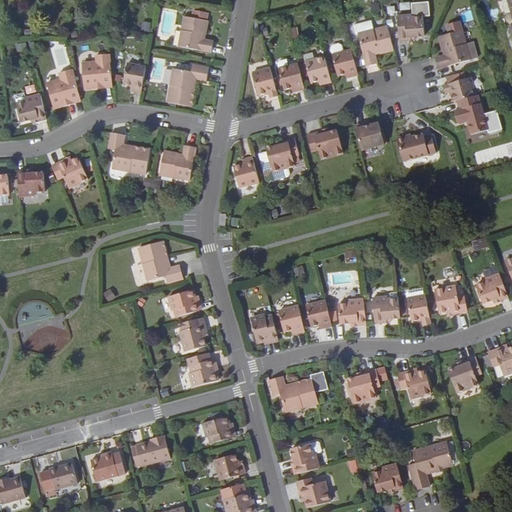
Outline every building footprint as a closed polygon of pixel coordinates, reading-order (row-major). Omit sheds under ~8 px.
[(511,0),(501,0),(502,1),(506,0),(507,0),(511,13),(511,24),(506,27),(511,44),(511,0)] [(311,5),(299,8),(301,13),(313,10),(311,5)] [(399,41),(407,40),(407,37),(415,37),(425,36),(423,17),(413,18),(412,15),(397,16),(399,41)] [(179,47),(212,53),(213,45),(200,43),(202,34),(206,35),(208,21),(184,17),(179,47)] [(150,31),(150,22),(141,22),(141,31),(150,31)] [(394,50),(388,27),(358,34),(366,67),(374,65),(371,52),(379,49),(380,53),(394,50)] [(439,37),(443,50),(447,49),(449,58),(436,61),(438,69),(470,60),(468,50),(462,30),(439,37)] [(341,44),(331,46),(332,53),(342,52),(341,44)] [(474,48),(468,50),(470,60),(477,58),(474,48)] [(371,52),(374,65),(377,64),(375,55),(380,53),(379,49),(371,52)] [(447,49),(443,50),(444,55),(435,58),(436,61),(449,58),(447,49)] [(351,78),(359,76),(358,74),(352,50),(332,55),(338,76),(347,74),(350,73),(351,78)] [(105,87),(113,87),(112,85),(112,80),(111,74),(110,54),(96,56),(97,62),(82,64),(84,88),(100,86),(100,84),(105,84),(105,87)] [(324,85),(332,83),(331,82),(328,68),(325,57),(305,62),(311,83),(320,81),(323,80),(324,85)] [(134,91),(142,92),(142,89),(146,67),(128,64),(124,85),(134,87),(134,91)] [(303,82),(298,64),(279,69),(284,90),(293,88),(296,87),(297,91),(305,90),(304,88),(304,85),(303,82)] [(168,103),(192,107),(197,80),(207,82),(209,68),(193,65),(192,72),(174,69),(168,103)] [(274,81),(271,68),(253,73),(259,96),(269,93),(270,99),(278,96),(275,84),(274,81)] [(78,89),(72,70),(59,73),(61,80),(47,84),(53,107),(69,103),(68,100),(73,99),(74,103),(81,101),(78,91),(78,89)] [(458,101),(476,96),(471,78),(443,86),(445,94),(450,92),(453,102),(458,101)] [(43,105),(40,95),(26,98),(27,101),(16,104),(21,122),(38,118),(39,121),(46,119),(44,108),(43,105)] [(476,96),(458,101),(460,109),(454,111),(458,123),(467,120),(471,135),(488,130),(478,95),(476,96)] [(379,123),(371,125),(365,127),(364,124),(355,126),(362,151),(385,145),(379,123)] [(338,131),(330,133),(324,135),(323,132),(307,135),(311,152),(318,150),(321,160),(343,154),(338,131)] [(146,174),(151,150),(123,145),(125,135),(112,133),(109,149),(116,150),(112,169),(146,174)] [(424,138),(423,134),(410,137),(404,139),(403,137),(398,138),(397,141),(402,162),(435,153),(431,136),(424,138)] [(281,146),(275,147),(267,149),(273,172),(295,166),(293,157),(300,155),(295,138),(280,143),(281,146)] [(190,180),(196,148),(188,146),(186,159),(177,158),(178,154),(164,152),(160,175),(190,180)] [(186,159),(188,146),(184,146),(182,155),(178,154),(177,158),(186,159)] [(260,183),(253,157),(245,159),(246,164),(244,164),(234,167),(239,188),(260,183)] [(66,160),(52,166),(52,167),(56,175),(58,179),(64,177),(69,188),(88,179),(79,158),(67,163),(66,160)] [(26,171),(18,172),(18,173),(20,197),(35,195),(34,193),(45,192),(44,173),(26,174),(26,171)] [(0,195),(9,195),(8,176),(0,176),(0,195)] [(164,259),(168,258),(163,242),(139,248),(148,282),(166,277),(168,283),(183,279),(180,266),(170,268),(167,270),(164,259)] [(294,270),(296,277),(305,274),(302,266),(294,270)] [(504,287),(500,274),(486,279),(486,282),(476,286),(483,304),(493,300),(500,298),(501,300),(508,298),(507,295),(505,289),(504,287)] [(439,313),(445,312),(452,311),(452,314),(467,311),(465,297),(458,298),(456,286),(435,290),(439,313)] [(110,289),(103,293),(107,301),(115,297),(110,289)] [(193,298),(195,298),(194,290),(169,297),(172,311),(175,310),(176,317),(199,311),(197,304),(195,304),(193,298)] [(431,324),(426,295),(407,299),(412,322),(422,320),(423,325),(431,324)] [(198,297),(195,298),(193,298),(195,304),(197,304),(199,311),(202,310),(198,297)] [(399,301),(398,299),(388,300),(388,297),(373,299),(375,324),(383,323),(383,320),(390,319),(400,318),(399,301)] [(366,324),(364,300),(349,301),(349,304),(338,305),(340,324),(350,323),(358,322),(358,325),(366,324)] [(329,314),(326,301),(306,306),(311,327),(321,325),(323,324),(324,329),(332,327),(329,314)] [(305,332),(299,307),(279,311),(284,332),(293,330),(296,330),(297,334),(305,332)] [(278,339),(273,316),(266,317),(265,315),(251,318),(257,343),(264,342),(264,340),(270,338),(270,340),(278,339)] [(207,346),(204,336),(203,334),(208,333),(205,325),(180,332),(185,352),(207,346)] [(511,347),(510,348),(503,351),(502,348),(488,353),(493,366),(499,364),(504,376),(511,372),(511,347)] [(218,381),(216,374),(214,374),(212,368),(214,368),(212,360),(210,353),(188,359),(192,373),(189,374),(193,387),(218,381)] [(476,357),(461,363),(462,366),(456,368),(449,371),(457,393),(479,385),(475,376),(482,373),(476,357)] [(376,370),(361,374),(362,377),(356,379),(348,381),(354,404),(376,397),(374,388),(381,386),(376,370)] [(425,371),(419,372),(413,374),(412,371),(397,375),(401,389),(408,387),(411,399),(431,393),(425,371)] [(286,390),(285,386),(283,377),(270,380),(274,396),(281,394),(285,412),(318,403),(312,379),(296,383),(297,387),(286,390)] [(228,425),(230,424),(228,417),(203,424),(207,438),(209,437),(211,444),(233,438),(231,430),(229,431),(228,425)] [(232,424),(230,424),(228,425),(229,431),(231,430),(233,438),(236,437),(232,424)] [(155,441),(151,442),(136,446),(142,467),(171,459),(165,436),(155,439),(155,441)] [(293,467),(295,475),(298,474),(301,473),(309,471),(312,470),(319,468),(315,454),(321,452),(322,451),(320,443),(318,442),(292,449),(294,459),(296,466),(293,467)] [(436,468),(453,463),(447,443),(413,452),(416,463),(409,465),(416,491),(430,487),(426,474),(437,471),(436,468)] [(142,467),(136,446),(132,448),(137,468),(142,467)] [(112,453),(103,456),(103,458),(99,459),(91,461),(96,482),(125,474),(120,453),(113,455),(112,453)] [(246,474),(244,466),(239,467),(239,464),(236,455),(215,460),(220,481),(246,474)] [(72,464),(49,470),(55,491),(78,484),(72,464)] [(396,490),(403,488),(403,486),(397,464),(382,468),(383,471),(373,474),(378,492),(388,490),(395,488),(396,490)] [(6,482),(5,480),(0,480),(0,499),(1,505),(25,498),(20,478),(10,481),(6,482)] [(304,496),(308,508),(330,502),(325,482),(313,485),(311,478),(297,482),(301,497),(304,496)] [(249,501),(250,501),(249,494),(224,500),(226,511),(253,511),(252,507),(250,507),(249,501)]
